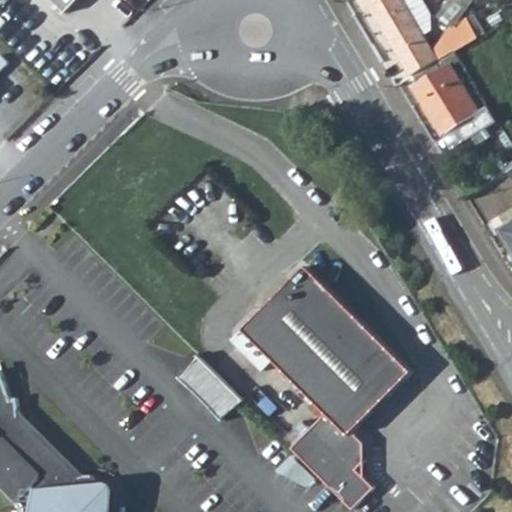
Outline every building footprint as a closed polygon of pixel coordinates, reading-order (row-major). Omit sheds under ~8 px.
[(83,0),(49,0),(67,17),(83,0)] [(367,0),(399,55),(426,39),(424,36),(402,0),(367,0)] [(432,14),(423,0),(402,0),(424,36),(433,31),(432,14)] [(399,55),(412,78),(415,77),(436,63),(429,51),(432,49),(426,39),(399,55)] [(429,51),(436,63),(455,51),(447,39),(432,49),(429,51)] [(451,66),(460,59),(455,51),(436,63),(415,77),(420,86),(414,89),(443,137),(480,114),(471,100),(480,94),(474,83),(464,89),(451,66)] [(511,223),(503,228),(511,243),(511,223)] [(294,454),(352,511),(358,511),(377,493),(359,475),(367,467),(366,448),(355,438),(415,377),(309,271),(235,346),(266,377),(277,366),(329,418),(294,454)] [(243,403),(202,362),(182,383),(193,393),(199,398),(213,412),(223,423),(243,403)] [(124,511),(116,511),(116,510),(116,508),(115,507),(115,505),(114,503),(113,502),(113,500),(111,499),(110,497),(109,495),(108,494),(106,493),(105,492),(103,491),(102,491),(100,490),(98,489),(97,489),(93,488),(93,480),(87,479),(81,481),(20,420),(18,404),(13,404),(11,399),(1,374),(0,373),(0,486),(24,511),(124,511)]
